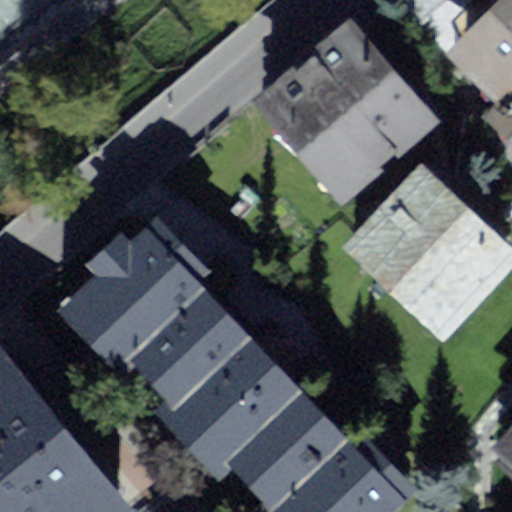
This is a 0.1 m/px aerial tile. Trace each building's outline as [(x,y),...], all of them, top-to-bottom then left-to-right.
[(398,0),(421,25),(447,0),(398,0)] [(511,0),(475,0),(428,50),(480,96),(464,108),(511,158),(511,0)] [(253,85),(346,191),(434,113),(342,8),(253,85)] [(511,224),(415,138),(333,230),(439,324),(511,242),(511,224)] [(138,202),(47,294),(109,355),(200,263),(138,202)] [(200,263),(109,355),(151,397),(243,305),(200,263)] [(243,305),(151,397),(204,449),(295,357),(243,305)] [(0,511),(87,511),(133,475),(0,313),(0,511)] [(295,357),(204,449),(254,498),(345,407),(295,357)] [(511,483),(511,383),(462,437),(511,483)] [(345,407),(254,498),(267,511),(373,511),(413,473),(345,407)]
